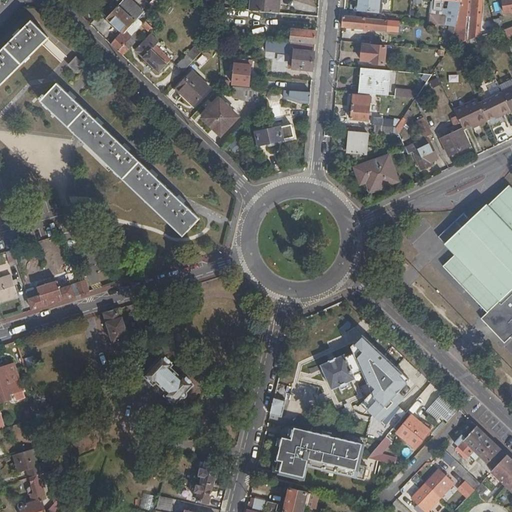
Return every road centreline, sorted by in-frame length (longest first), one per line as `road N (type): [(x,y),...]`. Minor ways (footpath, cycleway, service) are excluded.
road 1 (residential): [(46,0),(260,200)]
road 2 (residential): [(242,250),(0,334)]
road 3 (residential): [(511,426),(368,289),(341,275)]
road 4 (residential): [(233,511),(285,296)]
road 5 (residential): [(312,188),(334,0)]
road 6 (residential): [(349,222),(511,153)]
